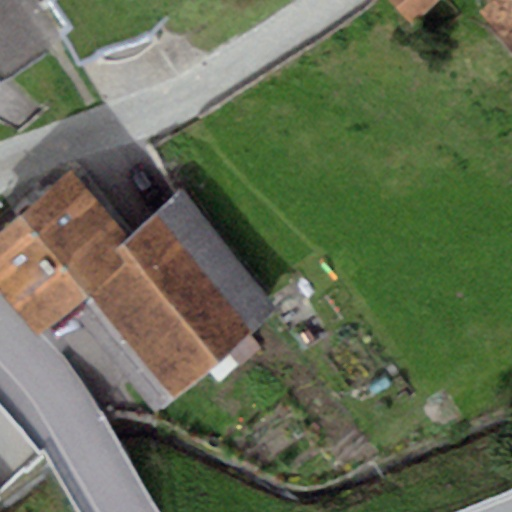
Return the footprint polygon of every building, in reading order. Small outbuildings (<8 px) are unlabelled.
[(26,0),(0,0),(0,89),(59,52),(26,0)] [(389,0),(413,25),(440,0),(389,0)] [(511,0),(490,0),(493,2),(478,14),(511,54),(511,0)] [(0,287),(37,330),(67,304),(137,244),(130,237),(73,171),(0,233),(0,287)] [(130,237),(137,244),(67,304),(161,412),(280,309),(181,193),(130,237)]
